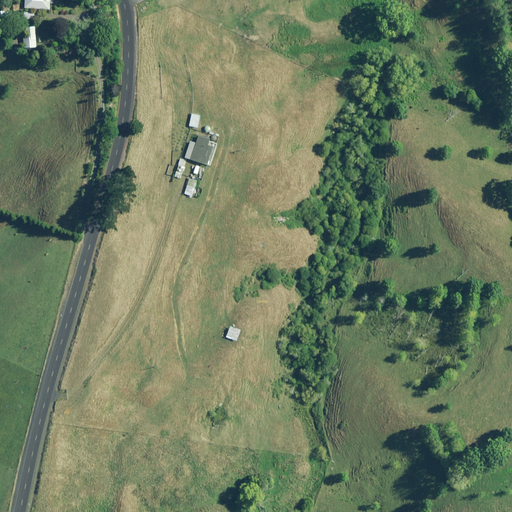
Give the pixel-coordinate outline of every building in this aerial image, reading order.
[(25,0),(25,7),(50,9),(51,1),(52,0),(25,0)] [(37,47),(36,26),(23,27),(23,37),(24,47),(37,47)] [(211,135),(211,136),(211,137),(211,138),(211,139),(212,140),(213,141),(214,141),(215,141),(216,141),(217,141),(217,140),(218,140),(218,139),(219,138),(219,137),(219,136),(218,135),(218,134),(217,134),(217,133),(216,133),(215,133),(214,133),(213,133),(212,133),(212,134),(211,134),(211,135)] [(210,139),(199,135),(197,142),(191,140),(186,157),(211,165),(218,143),(210,140),(210,139)] [(198,180),(190,178),(188,185),(196,188),(198,180)] [(230,325),(226,336),(238,341),(243,330),(230,325)]
